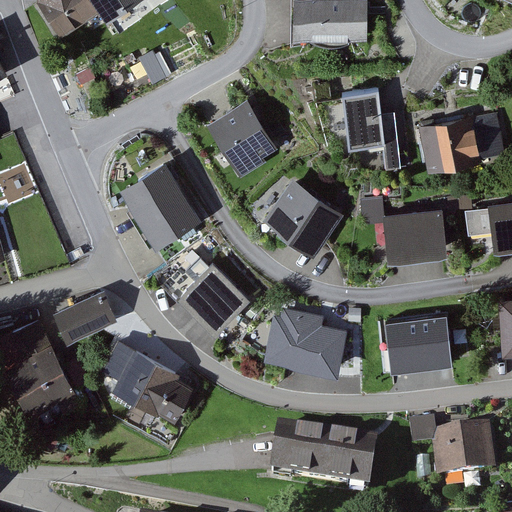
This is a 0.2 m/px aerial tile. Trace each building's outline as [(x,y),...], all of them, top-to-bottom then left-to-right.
[(45,0),(69,35),(121,0),(45,0)] [(371,0),(303,0),(304,39),(372,39),(371,0)] [(0,46),(0,79),(15,70),(0,46)] [(138,56),(153,84),(171,74),(156,46),(138,56)] [(381,88),(343,92),(350,149),(383,146),(386,168),(401,166),(394,110),(384,111),(381,88)] [(251,98),(213,122),(247,175),(285,151),(251,98)] [(511,151),(502,109),(426,126),(437,173),(511,155),(511,151)] [(165,159),(116,192),(155,249),(204,216),(165,159)] [(350,213),(298,179),(272,220),(324,253),(350,213)] [(366,186),(366,204),(386,204),(386,186),(366,186)] [(511,200),(487,205),(495,254),(511,251),(511,200)] [(454,201),(395,210),(402,261),(462,252),(454,201)] [(211,264),(180,296),(219,333),(250,301),(211,264)] [(109,288),(63,309),(76,340),(123,319),(109,288)] [(511,297),(499,298),(505,352),(511,351),(511,297)] [(332,313),(286,306),(278,361),(350,372),(357,325),(331,321),(332,313)] [(26,360),(14,366),(40,415),(83,392),(41,315),(11,332),(26,360)] [(446,316),(382,326),(389,373),(453,363),(446,316)] [(206,381),(126,343),(118,359),(133,367),(123,387),(188,419),(206,381)] [(442,420),(417,423),(420,447),(442,444),(447,481),(504,473),(497,423),(443,430),(442,420)] [(390,441),(291,428),(284,478),(384,491),(390,441)]
